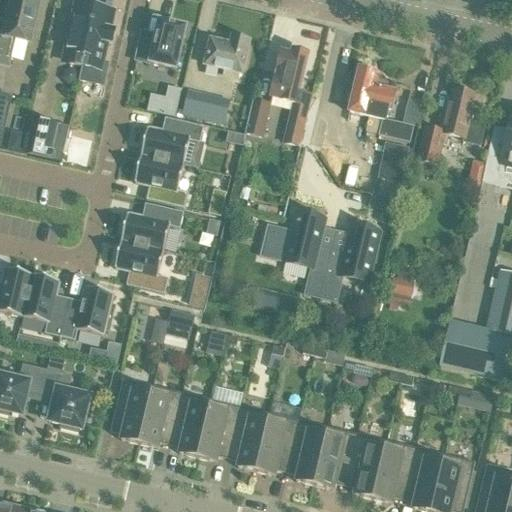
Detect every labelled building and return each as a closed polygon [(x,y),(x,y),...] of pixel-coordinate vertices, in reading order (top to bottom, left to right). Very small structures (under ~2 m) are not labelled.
[(31,44),(40,0),(11,0),(7,22),(0,20),(0,67),(9,70),(15,40),(31,44)] [(71,54),(69,65),(82,68),(96,9),(74,4),(64,52),(71,54)] [(82,68),(79,81),(103,87),(108,65),(104,64),(108,45),(112,46),(116,31),(112,30),(116,12),(96,8),(82,68)] [(143,26),(136,54),(177,64),(187,21),(159,14),(156,29),(143,26)] [(204,69),(241,77),(249,43),(232,38),(230,46),(210,41),(204,69)] [(311,97),(299,95),(307,60),(305,56),(296,54),(291,56),(282,54),(270,101),(292,107),(283,145),(299,149),(299,148),(298,148),(311,97)] [(368,120),(378,80),(374,79),(375,75),(359,71),(348,116),(368,120)] [(368,120),(364,140),(385,145),(399,147),(400,142),(410,145),(414,128),(403,125),(384,121),(387,111),(391,112),(395,94),(394,94),(395,87),(393,84),(378,81),(379,80),(378,80),(368,120)] [(487,116),(472,113),(476,96),(452,91),(450,99),(448,98),(440,132),(426,129),(417,163),(436,167),(442,145),(445,146),(447,136),(464,140),(463,144),(480,148),(487,116)] [(0,150),(3,152),(15,96),(0,92),(0,150)] [(202,97),(189,94),(184,117),(196,120),(202,97)] [(229,103),(216,100),(211,123),(223,126),(229,103)] [(166,101),(163,115),(175,118),(179,104),(166,101)] [(270,106),(255,102),(247,135),(263,139),(270,106)] [(511,113),(497,176),(511,179),(511,113)] [(147,130),(141,157),(184,168),(190,143),(199,146),(203,129),(165,120),(162,134),(147,130)] [(33,124),(26,156),(49,161),(57,129),(33,124)] [(9,150),(20,153),(24,135),(19,134),(11,139),(9,150)] [(399,147),(385,145),(378,180),(402,184),(409,149),(399,147)] [(141,157),(134,185),(149,188),(146,201),(184,211),(188,195),(178,192),(182,174),(184,168),(141,157)] [(387,199),(381,221),(393,223),(399,202),(387,199)] [(127,215),(121,243),(164,253),(169,228),(180,231),(184,214),(145,206),(142,219),(127,215)] [(221,218),(223,209),(211,206),(208,216),(220,219),(221,218)] [(305,297),(320,300),(332,249),(319,246),(325,221),(310,218),(310,215),(300,213),(299,215),(297,215),(292,234),(269,229),(261,258),(311,271),(305,297)] [(207,235),(216,237),(220,224),(210,222),(207,235)] [(346,252),(332,249),(320,300),(336,304),(342,278),(368,284),(373,264),(376,265),(380,248),(377,248),(380,235),(352,228),(346,252)] [(121,243),(115,270),(129,274),(126,287),(140,291),(164,296),(168,280),(158,278),(164,253),(121,243)] [(0,284),(0,314),(22,320),(32,276),(4,269),(0,284)] [(511,276),(500,273),(486,332),(511,338),(511,276)] [(32,276),(22,320),(46,325),(43,335),(60,339),(69,300),(56,297),(59,283),(32,276)] [(69,300),(60,339),(74,343),(77,332),(103,339),(113,295),(84,288),(80,303),(69,300)] [(411,298),(389,293),(387,305),(409,310),(411,298)] [(203,310),(205,300),(192,297),(190,306),(203,310)] [(193,319),(173,314),(170,327),(190,332),(193,319)] [(165,335),(168,325),(168,324),(156,321),(156,322),(153,332),(165,335)] [(511,338),(486,332),(449,323),(439,369),(511,385),(511,338)] [(225,345),(227,337),(215,334),(214,342),(225,345)] [(227,337),(225,345),(236,347),(238,339),(227,337)] [(56,354),(58,345),(39,341),(37,350),(56,354)] [(105,364),(116,367),(121,348),(109,345),(105,364)] [(314,358),(316,350),(305,347),(303,356),(314,358)] [(285,350),(274,348),(272,356),(284,358),(285,350)] [(316,350),(314,358),(326,361),(328,353),(316,350)] [(40,398),(46,372),(21,366),(17,382),(0,377),(0,416),(7,418),(8,414),(20,417),(26,395),(39,398),(38,402),(39,403),(40,398)] [(70,378),(46,372),(40,398),(53,401),(48,424),(60,427),(59,430),(77,434),(78,431),(81,432),(84,419),(87,420),(92,402),(88,401),(89,399),(66,393),(70,378)] [(400,386),(402,377),(391,375),(389,383),(400,386)] [(402,377),(400,386),(412,388),(414,380),(402,377)] [(121,436),(120,442),(126,443),(138,446),(152,388),(122,381),(110,433),(121,436)] [(158,445),(169,447),(181,395),(152,388),(138,446),(151,449),(157,450),(158,445)] [(459,399),(461,391),(449,388),(447,396),(459,399)] [(461,391),(459,399),(470,401),(472,393),(461,391)] [(185,457),(197,460),(210,402),(181,395),(169,447),(180,450),(178,455),(185,457)] [(217,459),(227,461),(239,409),(210,402),(197,460),(209,463),(215,464),(217,459)] [(243,471),(255,474),(269,416),(239,409),(227,461),(238,464),(237,469),(243,471)] [(275,473),(286,475),(298,422),(269,416),(255,474),(267,477),(268,477),(274,478),(275,473)] [(302,485),(314,488),(327,429),(298,422),(286,475),(297,478),(295,483),(302,485)] [(334,486),(344,489),(356,436),(327,429),(314,488),(326,491),(326,490),(332,492),(334,486)] [(360,499),(372,502),(385,443),(356,436),(344,489),(355,492),(354,497),(360,498),(360,499)] [(392,500),(403,503),(415,450),(385,443),(372,502),(384,505),(384,504),(391,506),(392,500)] [(431,511),(444,457),(415,450),(403,503),(414,505),(412,511),(417,511),(431,511)] [(462,511),(474,464),(444,457),(431,511),(462,511)] [(507,511),(511,491),(511,473),(486,467),(475,511),(507,511)]
